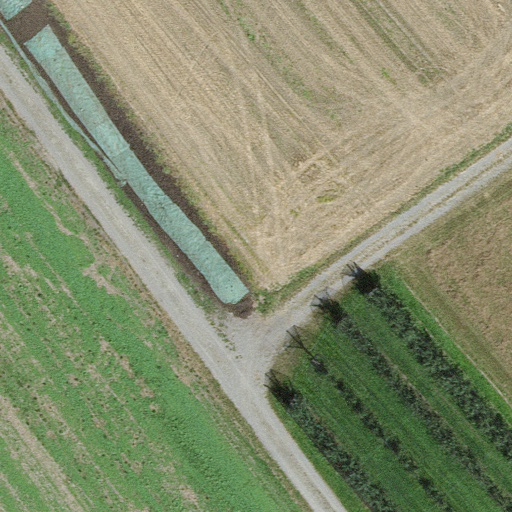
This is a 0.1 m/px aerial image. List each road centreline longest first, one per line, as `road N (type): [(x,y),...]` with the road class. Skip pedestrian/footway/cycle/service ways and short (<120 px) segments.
road 1 (track): [(352,511),(0,63)]
road 2 (track): [(235,366),(335,256),(511,142)]
